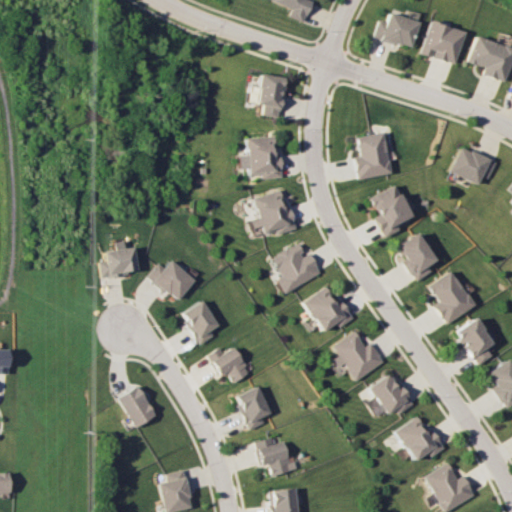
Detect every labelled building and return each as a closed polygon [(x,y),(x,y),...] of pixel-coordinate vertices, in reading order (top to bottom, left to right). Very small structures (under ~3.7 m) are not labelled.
[(308,1),(306,0),(267,0),(288,8),(285,15),(300,21),(308,1)] [(371,36),(408,47),(416,20),(386,12),(383,21),(376,19),(371,36)] [(417,52),(452,64),(463,31),(428,19),(417,52)] [(464,61),(482,67),(480,74),(502,81),(511,48),(511,47),(473,35),(464,61)] [(282,77),(255,72),(250,103),(260,104),(259,114),(275,117),(282,77)] [(388,173),(383,132),(355,135),(357,156),(352,156),(355,177),(388,173)] [(278,176),(277,154),(271,154),(271,135),(242,136),(243,155),(236,155),(236,167),(244,167),(244,174),(257,174),(257,177),(278,176)] [(476,183),(480,175),(487,178),(494,161),(459,146),(448,171),(476,183)] [(368,197),(377,214),(372,216),(382,235),(411,219),(393,184),(368,197)] [(293,227),(287,205),(281,206),(276,189),(249,197),(255,218),(248,220),(251,228),(259,226),(261,235),(293,227)] [(429,271),(425,265),(433,260),(415,231),(394,245),(416,279),(429,271)] [(317,273),(306,250),(301,253),(296,242),(268,256),(278,277),(274,279),(280,291),(317,273)] [(96,260),(98,276),(133,272),(130,246),(100,249),(101,259),(96,260)] [(174,300),(191,279),(168,259),(161,267),(156,262),(145,275),(174,300)] [(472,304),(448,269),(426,285),(437,301),(431,305),(444,324),(472,304)] [(299,301),(319,331),(333,321),(337,326),(350,317),(337,298),(333,301),(323,286),(299,301)] [(177,313),(196,344),(211,334),(207,329),(214,325),(198,299),(177,313)] [(472,364),(493,351),(473,317),(452,330),(472,364)] [(380,362),(368,341),(361,346),(352,330),(328,344),(335,355),(329,358),(334,366),(340,362),(351,380),(380,362)] [(216,376),(223,371),(230,383),(247,372),(229,346),(221,352),(217,346),(203,355),(216,376)] [(503,407),(511,401),(511,370),(504,358),(484,371),(495,388),(491,390),(503,407)] [(364,386),(383,413),(391,407),(395,413),(410,403),(396,383),(392,385),(384,373),(364,386)] [(152,414),(134,385),(114,397),(132,427),(152,414)] [(233,393),(244,428),(262,423),(259,415),(265,413),(256,386),(233,393)] [(441,447),(428,428),(423,431),(413,416),(391,430),(410,460),(424,451),(427,456),(441,447)] [(290,469),(282,439),(271,442),(269,436),(252,441),(259,464),(266,462),(269,475),(290,469)] [(471,495),(460,474),(453,478),(444,462),(421,474),(440,511),(471,495)] [(162,511),(163,511),(189,506),(181,469),(164,472),(166,480),(156,482),(162,511)] [(268,511),(293,511),(290,486),(265,489),(268,511)]
